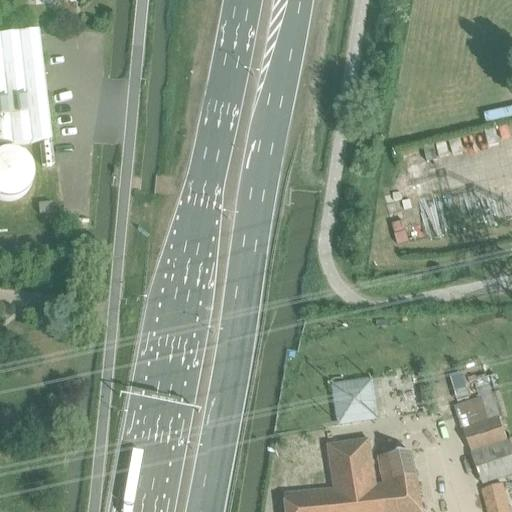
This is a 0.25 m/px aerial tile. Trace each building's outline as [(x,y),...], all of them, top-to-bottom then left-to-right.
[(0,0),(0,150),(50,144),(37,34),(0,38),(0,0)] [(0,197),(29,198),(30,153),(0,152),(0,197)] [(51,204),(38,205),(38,216),(52,214),(51,204)] [(462,374),(450,378),(457,403),(469,400),(462,374)] [(373,381),(330,387),(336,428),(379,423),(373,381)] [(492,396),(454,408),(462,432),(463,431),(471,455),(483,487),(511,477),(511,444),(511,442),(507,443),(492,396)] [(0,444),(0,463),(19,465),(21,446),(0,444)] [(421,511),(413,454),(371,460),(369,444),(329,449),(335,493),(288,499),(289,511),(421,511)] [(508,511),(501,486),(482,491),(487,511),(508,511)] [(0,511),(32,511),(33,502),(0,499),(0,511)]
